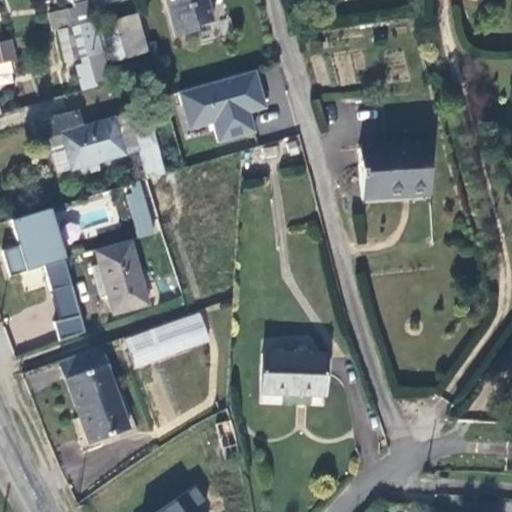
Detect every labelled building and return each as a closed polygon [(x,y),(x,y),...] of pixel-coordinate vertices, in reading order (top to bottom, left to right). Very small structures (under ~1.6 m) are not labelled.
[(77,24),(91,21),(85,0),(51,0),(53,3),(66,0),(68,9),(48,13),(51,32),(56,31),(64,63),(80,58),(80,63),(87,62),(77,24)] [(164,0),(173,38),(197,32),(196,28),(210,25),(206,5),(207,0),(164,0)] [(139,20),(119,25),(126,55),(147,50),(139,20)] [(107,76),(91,21),(77,24),(87,62),(73,66),(79,90),(92,86),(91,80),(107,76)] [(0,73),(12,71),(10,60),(16,58),(11,39),(0,40),(0,73)] [(258,68),(181,90),(190,120),(214,113),(216,122),(222,141),(258,130),(253,111),(248,113),(244,99),(249,97),(251,104),(267,99),(258,68)] [(79,112),(46,122),(50,136),(62,133),(73,170),(125,155),(115,117),(83,126),(79,112)] [(129,113),(115,117),(125,155),(140,151),(134,132),(129,113)] [(214,113),(190,120),(192,129),(216,122),(214,113)] [(57,174),(73,170),(62,133),(50,136),(46,122),(32,125),(36,140),(46,137),(57,174)] [(152,127),(134,132),(140,151),(137,152),(146,178),(166,172),(152,127)] [(429,198),(426,146),(359,149),(363,203),(429,198)] [(155,234),(142,189),(125,194),(136,232),(138,239),(155,234)] [(48,209),(10,220),(18,246),(2,251),(9,276),(43,265),(59,319),(54,321),(59,340),(84,331),(48,209)] [(129,241),(95,251),(99,265),(107,293),(113,313),(147,303),(129,241)] [(107,293),(99,265),(92,267),(100,295),(107,293)] [(201,308),(128,336),(138,364),(212,336),(201,308)] [(130,427),(101,344),(59,360),(91,444),(130,427)] [(323,395),(325,355),(263,355),(262,393),(323,395)] [(226,460),(240,457),(232,421),(217,425),(226,460)] [(189,511),(206,501),(196,486),(156,511),(189,511)]
